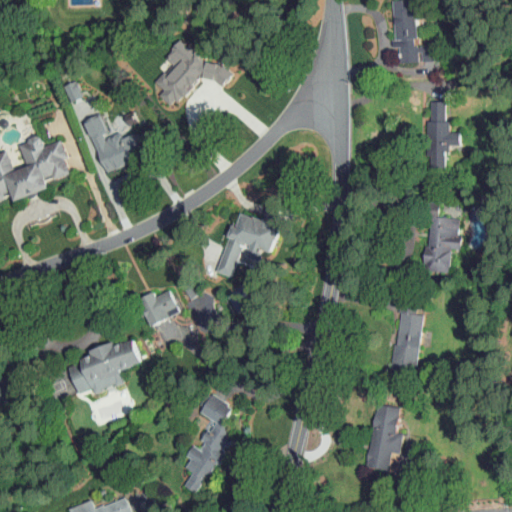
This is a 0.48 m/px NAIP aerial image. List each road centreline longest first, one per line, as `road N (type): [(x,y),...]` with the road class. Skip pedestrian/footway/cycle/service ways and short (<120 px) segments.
road 1 (tertiary): [(276,511),(328,286),(339,156),(332,0)]
road 2 (residential): [(334,64),(214,174),(133,225),(0,286)]
